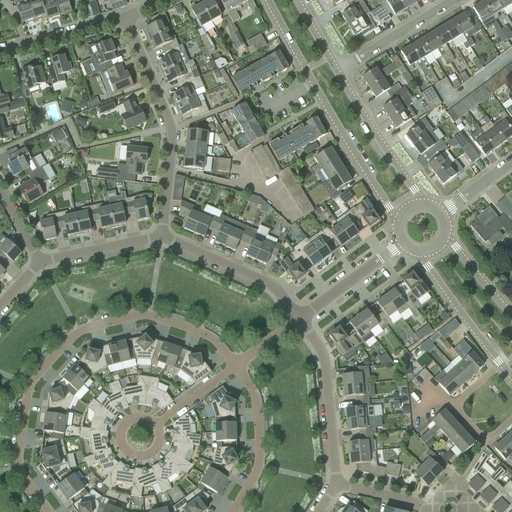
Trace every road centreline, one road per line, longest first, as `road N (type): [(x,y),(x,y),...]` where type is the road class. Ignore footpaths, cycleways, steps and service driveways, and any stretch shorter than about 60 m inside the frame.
road 1 (residential): [(49,511),(21,469),(29,387),(79,333),(149,317),(214,342),(235,369)]
road 2 (residential): [(160,237),(170,129),(123,18)]
road 3 (residential): [(337,486),(325,355),(299,321)]
road 4 (residential): [(299,321),(274,287),(160,237)]
road 5 (residential): [(416,253),(511,380)]
road 6 (residential): [(235,369),(256,398),(259,469),(231,511)]
road 7 (residential): [(316,93),(397,223)]
road 8 (residential): [(421,202),(340,77)]
road 9 (residential): [(340,77),(458,0)]
road 10 (residential): [(299,321),(402,244)]
road 11 (residential): [(160,237),(40,265)]
